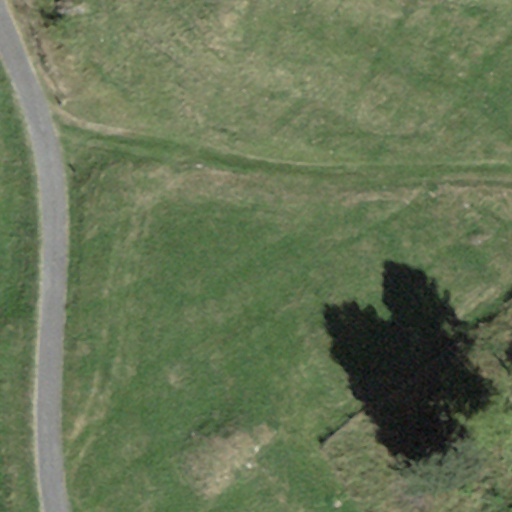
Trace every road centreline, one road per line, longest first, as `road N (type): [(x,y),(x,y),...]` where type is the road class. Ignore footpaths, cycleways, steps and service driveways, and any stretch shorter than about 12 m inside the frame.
road 1 (unclassified): [(54,511),(47,446),(54,190),(45,132),(0,20)]
road 2 (track): [(45,132),(234,181),(354,188),(481,176),(511,181)]
